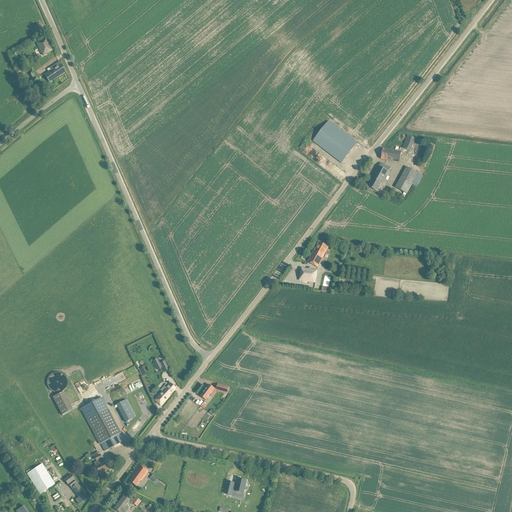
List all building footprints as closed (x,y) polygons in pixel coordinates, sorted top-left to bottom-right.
[(46,38),(42,40),(36,43),(43,55),(52,51),(46,38)] [(49,83),(66,72),(59,61),(55,64),(49,68),(52,71),(45,76),(49,83)] [(34,79),(39,76),(36,71),(31,74),(34,79)] [(341,163),(357,143),(353,140),(332,124),(329,121),(317,136),(313,141),(316,144),(337,160),(341,163)] [(410,151),(415,139),(407,135),(402,148),(410,151)] [(401,151),(399,151),(383,148),(381,159),(400,162),(401,151)] [(391,168),(385,165),(381,163),(379,166),(368,187),(377,191),(382,182),(383,183),(391,168)] [(418,173),(406,167),(395,187),(407,194),(418,173)] [(318,267),(325,253),(324,253),(328,246),(319,242),(314,251),(314,250),(308,262),(318,267)] [(315,283),(317,271),(302,268),(301,271),(300,271),(299,280),(304,281),(315,283)] [(158,361),(154,363),(157,370),(163,367),(165,372),(169,370),(164,361),(159,363),(158,361)] [(65,389),(66,388),(67,387),(67,386),(67,385),(68,384),(68,383),(68,382),(68,381),(67,380),(67,379),(67,378),(66,377),(66,376),(65,375),(64,375),(63,374),(62,373),(61,372),(60,372),(59,372),(58,372),(57,372),(56,372),(55,372),(54,372),(53,373),(52,373),(51,374),(50,374),(50,375),(49,376),(48,377),(47,378),(47,379),(47,380),(47,381),(47,383),(47,384),(47,385),(47,386),(48,387),(48,388),(49,388),(49,389),(50,390),(51,391),(52,391),(53,392),(54,392),(55,393),(56,393),(57,393),(58,393),(59,393),(60,393),(61,392),(62,392),(63,391),(64,390),(65,389)] [(176,388),(172,385),(170,383),(166,388),(164,386),(160,390),(162,392),(155,400),(161,406),(169,396),(169,395),(176,388)] [(227,393),(229,387),(218,384),(216,390),(227,393)] [(209,385),(201,396),(206,400),(214,389),(209,385)] [(53,398),(62,415),(73,409),(63,392),(53,398)] [(101,444),(105,451),(125,441),(102,398),(81,409),(99,444),(101,444)] [(116,405),(123,418),(125,422),(135,417),(126,400),(116,405)] [(99,461),(94,463),(95,466),(96,467),(94,467),(94,469),(95,471),(96,471),(97,470),(99,473),(107,469),(104,462),(101,458),(102,458),(100,454),(95,457),(96,460),(98,460),(99,461)] [(27,473),(40,494),(55,484),(42,464),(27,473)] [(146,475),(148,471),(138,464),(131,474),(132,475),(132,476),(128,481),(135,486),(140,480),(141,481),(146,475)] [(71,487),(77,483),(74,479),(71,474),(64,480),(68,484),(71,487)] [(195,475),(194,480),(213,485),(212,491),(216,492),(219,481),(215,480),(215,478),(209,476),(210,475),(205,474),(205,475),(199,474),(198,476),(195,475)] [(83,491),(80,487),(77,483),(71,487),(79,497),(75,500),(79,504),(87,498),(82,492),(83,491)] [(227,485),(224,498),(230,499),(231,494),(235,494),(234,495),(242,497),(245,485),(237,483),(236,488),(233,488),(233,487),(227,485)] [(186,491),(185,498),(191,499),(194,486),(188,485),(186,491)] [(124,496),(114,509),(118,511),(124,511),(127,508),(131,504),(131,503),(132,503),(133,500),(129,496),(129,497),(128,499),(124,496)] [(131,503),(131,504),(133,505),(134,504),(136,506),(140,501),(135,497),(133,500),(132,503),(131,503)]
